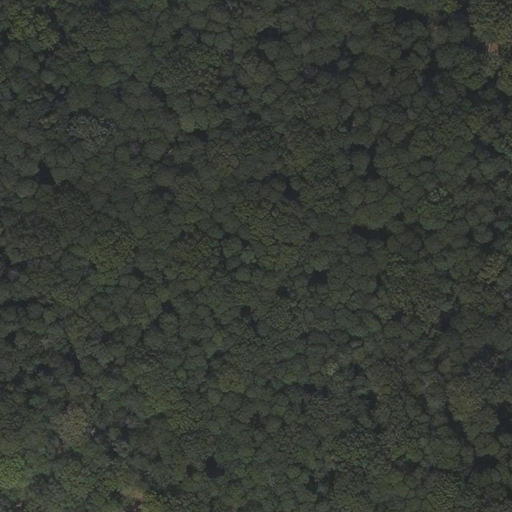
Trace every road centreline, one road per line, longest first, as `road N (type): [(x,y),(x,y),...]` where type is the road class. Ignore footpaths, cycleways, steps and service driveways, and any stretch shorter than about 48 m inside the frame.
road 1 (track): [(0,448),(70,488),(241,511)]
road 2 (track): [(109,0),(0,53)]
